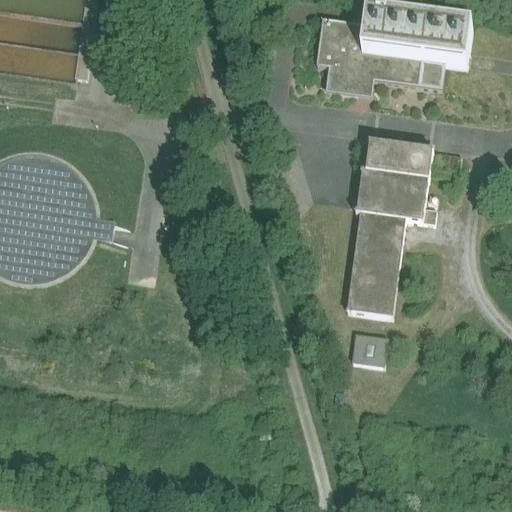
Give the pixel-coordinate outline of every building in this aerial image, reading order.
[(474,34),(389,23),(390,18),(390,16),(389,14),(387,13),(385,13),(383,13),(382,14),(380,15),(379,22),(368,20),(366,32),(363,60),(423,68),(446,71),(468,74),(474,34)] [(366,32),(324,27),(317,72),(333,75),(330,96),(360,100),(362,86),(420,93),(423,68),(363,60),(366,32)] [(109,45),(105,67),(128,70),(132,48),(109,45)] [(446,71),(423,68),(420,93),(442,96),(446,71)] [(434,159),(371,151),(368,179),(363,179),(362,180),(364,181),(359,219),(357,219),(357,221),(362,221),(349,319),(367,322),(366,325),(373,326),(374,323),(393,325),(407,227),(424,230),(426,213),(429,188),(430,188),(434,159)] [(462,163),(438,160),(435,183),(459,186),(462,163)] [(54,168),(34,165),(13,169),(0,175),(0,286),(15,294),(35,297),(56,293),(74,284),(88,269),(97,251),(111,253),(114,232),(100,230),(97,210),(87,192),(73,178),(54,168)] [(389,346),(357,342),(353,370),(385,374),(389,346)]
